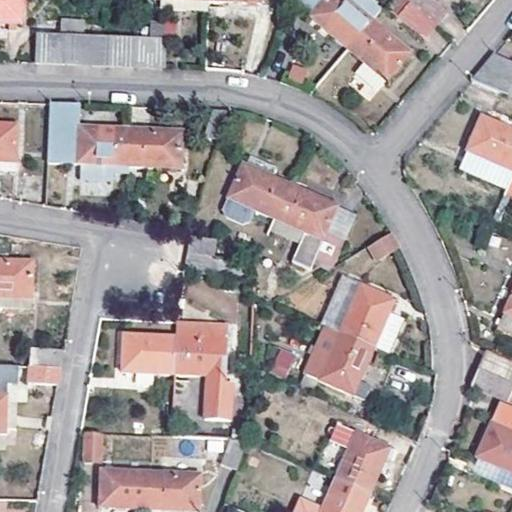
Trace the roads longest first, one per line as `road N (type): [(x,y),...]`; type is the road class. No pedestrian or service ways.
road 1 (residential): [(0,83),(254,96),(325,124),(372,168)]
road 2 (residential): [(0,216),(93,232),(100,241),(53,511)]
road 3 (residential): [(372,168),(429,263),(452,358),(442,419),(402,511)]
road 4 (residential): [(372,168),(511,1)]
